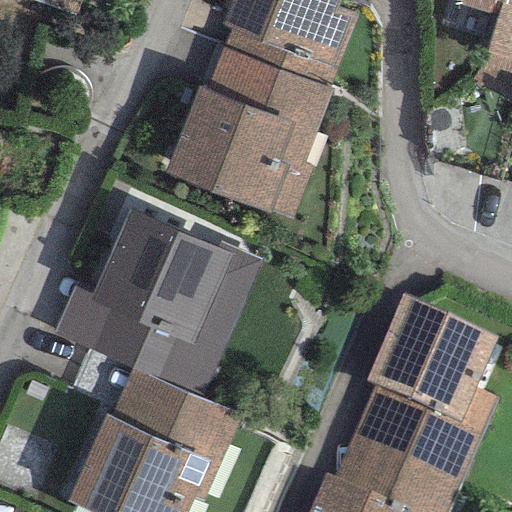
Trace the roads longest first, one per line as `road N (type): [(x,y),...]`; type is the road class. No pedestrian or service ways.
road 1 (residential): [(160,0),(0,348)]
road 2 (residential): [(511,277),(420,233),(408,212),(397,0)]
